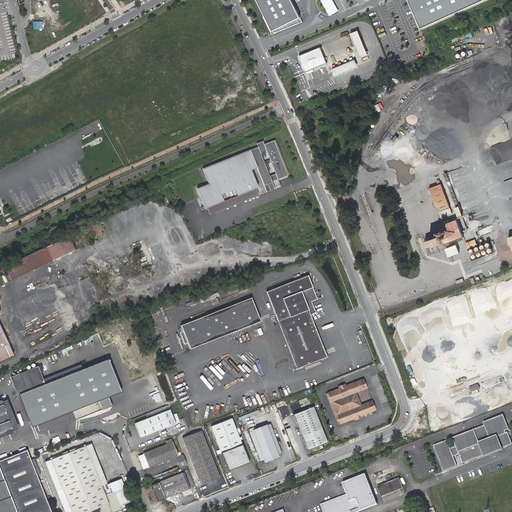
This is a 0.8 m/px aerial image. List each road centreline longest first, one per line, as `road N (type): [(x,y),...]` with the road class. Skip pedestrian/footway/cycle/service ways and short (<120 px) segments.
road 1 (unclassified): [(405,414),(286,107)]
road 2 (unclassified): [(0,241),(286,107)]
road 3 (unclassified): [(405,414),(393,430),(187,511)]
road 4 (unknown): [(291,52),(349,27),(367,36),(373,65),(346,80),(317,90),(300,67)]
road 5 (unclassified): [(118,21),(0,87)]
